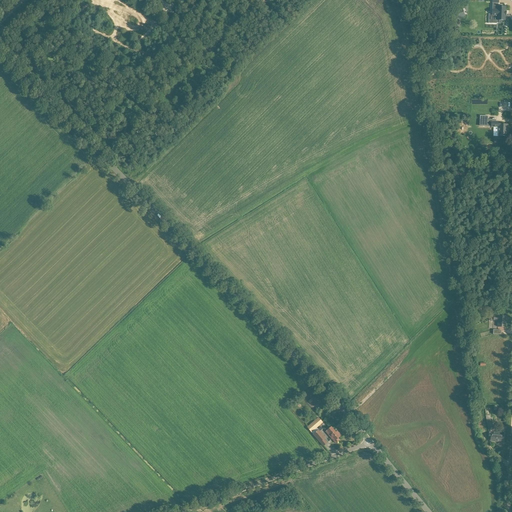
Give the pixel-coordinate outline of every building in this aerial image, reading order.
[(492,23),(497,24),(497,23),(497,20),(506,20),(506,15),(505,15),(505,11),(505,7),(498,6),(498,3),(493,3),(492,10),(492,14),(492,23)] [(459,10),(451,13),(453,20),(462,17),(465,16),(464,13),(461,14),(459,10)] [(480,119),(480,126),(490,126),(490,127),(499,128),(498,136),(499,136),(499,137),(494,137),(494,143),(502,143),(502,137),(502,136),(507,136),(507,125),(498,124),(498,122),(496,122),(496,120),(488,120),(480,119)] [(486,304),(474,307),(476,313),(488,310),(486,304)] [(506,316),(501,316),(498,316),(494,316),(493,320),(498,320),(498,327),(505,327),(506,323),(505,322),(505,316),(506,317),(506,316)] [(316,428),(322,423),(318,418),(307,427),(320,442),(325,438),(320,432),(322,429),(320,427),(318,429),(316,428)] [(326,431),(332,438),(332,439),(336,443),(339,440),(338,438),(341,436),(338,433),(337,434),(331,427),(326,431)] [(504,435),(504,432),(494,431),(494,434),(491,434),(491,433),(489,433),(489,439),(491,439),(490,441),(504,442),(504,435)]
